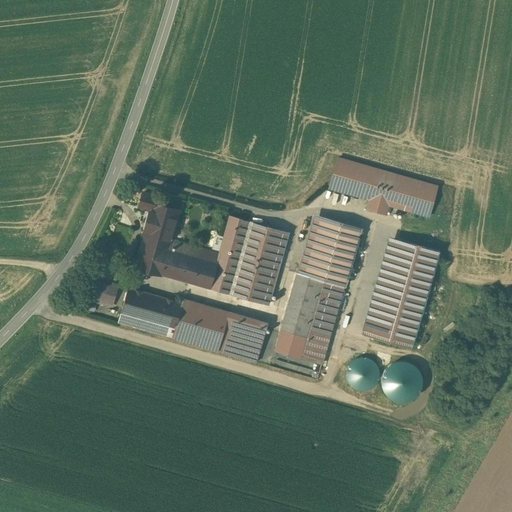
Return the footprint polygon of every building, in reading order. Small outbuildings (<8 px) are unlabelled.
[(437,186),(337,158),(329,187),(369,199),(366,208),(385,214),(388,204),(428,216),(437,186)] [(152,203),(153,203),(154,195),(143,192),(139,206),(151,209),(152,203)] [(144,231),(171,238),(179,210),(153,203),(152,203),(151,209),(144,231)] [(171,238),(144,231),(134,267),(267,302),(288,229),(231,213),(219,252),(171,238)] [(360,227),(321,217),(304,274),(297,272),(275,349),(322,363),(360,227)] [(437,250),(398,238),(370,335),(409,347),(437,250)] [(111,288),(93,283),(88,299),(111,305),(115,293),(110,291),(111,288)] [(182,303),(129,286),(118,322),(256,362),(267,322),(183,298),(182,303)] [(378,379),(379,373),(378,367),(374,361),(369,358),(362,357),(356,358),(351,362),(347,367),(346,374),(347,380),(351,385),(356,389),(363,390),(369,388),(375,385),(378,379)] [(386,396),(416,398),(418,368),(392,366),(391,381),(387,380),(386,396)]
